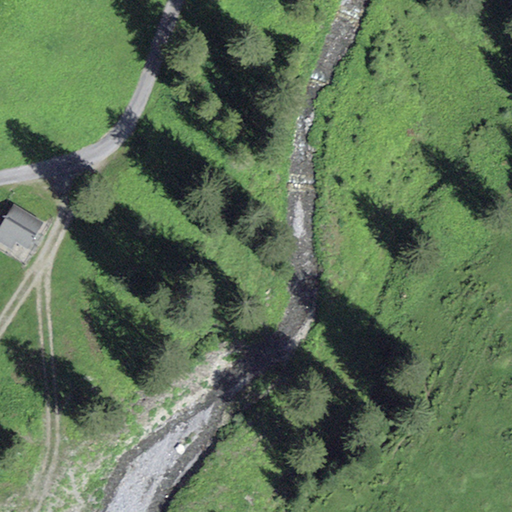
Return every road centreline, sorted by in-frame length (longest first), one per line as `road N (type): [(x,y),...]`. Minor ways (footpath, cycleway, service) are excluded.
road 1 (track): [(44,262),(52,470),(30,491),(0,499)]
road 2 (track): [(0,330),(44,262),(72,165),(0,178)]
road 3 (unclassified): [(176,0),(124,130),(72,165)]
